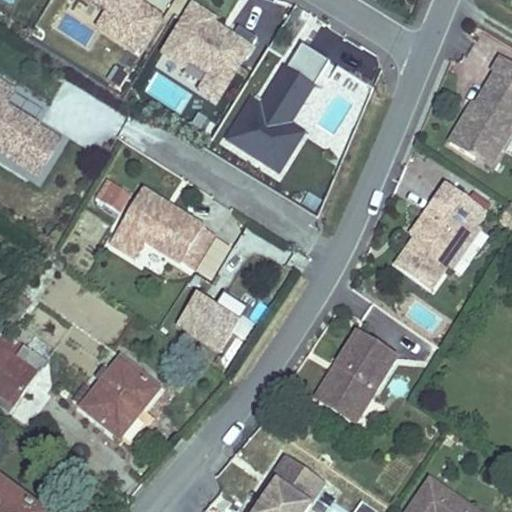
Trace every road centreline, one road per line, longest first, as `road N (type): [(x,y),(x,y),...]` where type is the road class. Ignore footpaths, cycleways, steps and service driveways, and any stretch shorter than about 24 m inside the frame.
road 1 (residential): [(153,506),(336,289),(424,58)]
road 2 (residential): [(424,58),(359,16),(313,0)]
